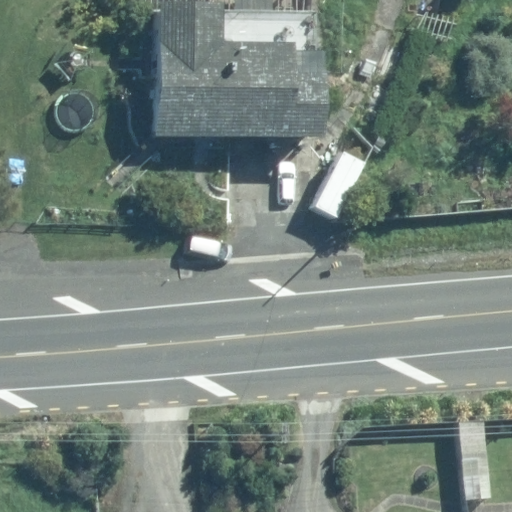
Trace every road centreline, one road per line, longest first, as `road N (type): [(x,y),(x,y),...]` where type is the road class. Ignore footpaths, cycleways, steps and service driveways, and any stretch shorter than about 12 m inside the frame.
road 1 (secondary): [(511,306),(0,335)]
road 2 (track): [(146,327),(153,482),(134,511)]
